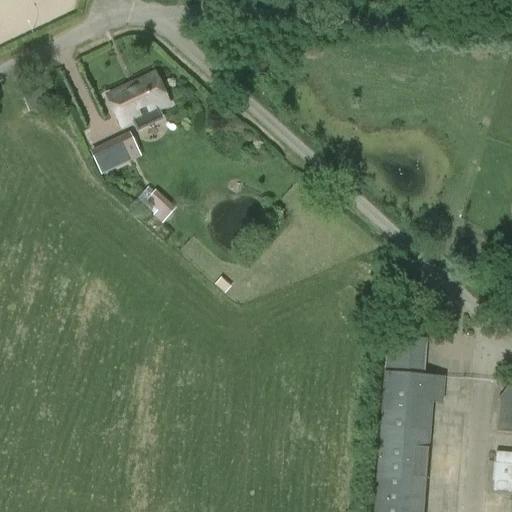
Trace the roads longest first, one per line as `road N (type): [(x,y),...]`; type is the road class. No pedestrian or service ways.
road 1 (unclassified): [(150,13),(511,335)]
road 2 (track): [(178,14),(511,28)]
road 3 (unclassified): [(0,71),(115,13)]
